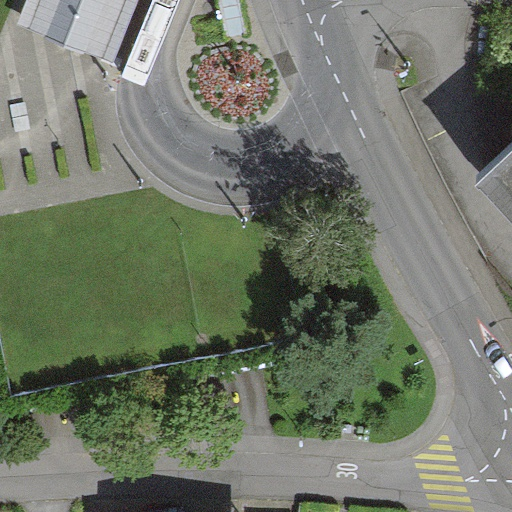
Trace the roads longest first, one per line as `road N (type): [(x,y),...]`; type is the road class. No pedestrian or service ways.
road 1 (residential): [(0,477),(170,466),(471,473),(511,462)]
road 2 (residential): [(511,421),(308,11)]
